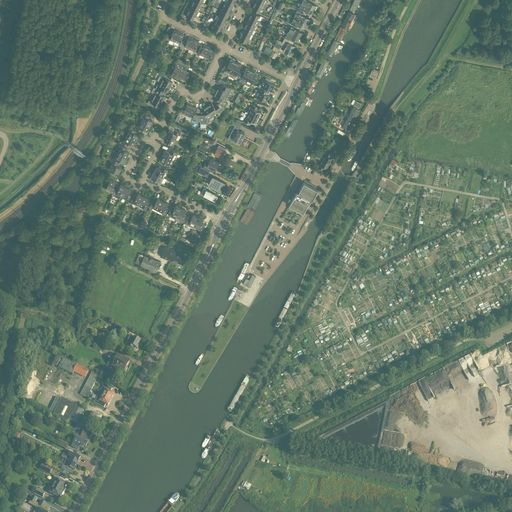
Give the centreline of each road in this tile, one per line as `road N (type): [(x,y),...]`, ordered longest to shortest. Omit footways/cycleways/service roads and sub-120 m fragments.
road 1 (residential): [(75,511),(225,220)]
road 2 (track): [(511,316),(273,440)]
road 3 (residential): [(225,220),(295,83)]
road 4 (residential): [(152,142),(179,91),(197,97),(223,47)]
